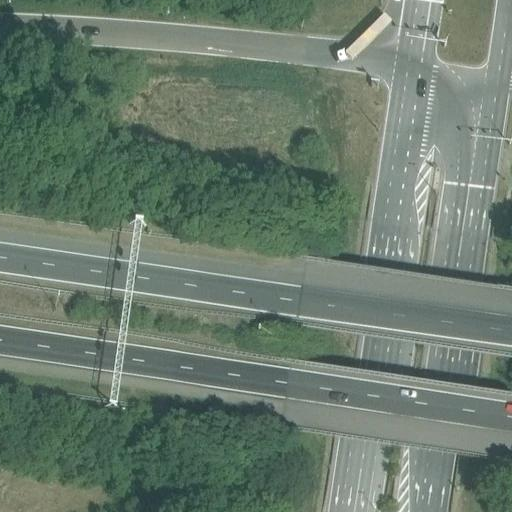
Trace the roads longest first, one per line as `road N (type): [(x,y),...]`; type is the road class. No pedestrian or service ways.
road 1 (motorway): [(0,341),(511,418)]
road 2 (motorway): [(511,332),(0,260)]
road 3 (primary): [(409,68),(341,511)]
road 4 (primary): [(433,511),(499,79)]
road 5 (motorway): [(409,68),(167,39),(0,30)]
